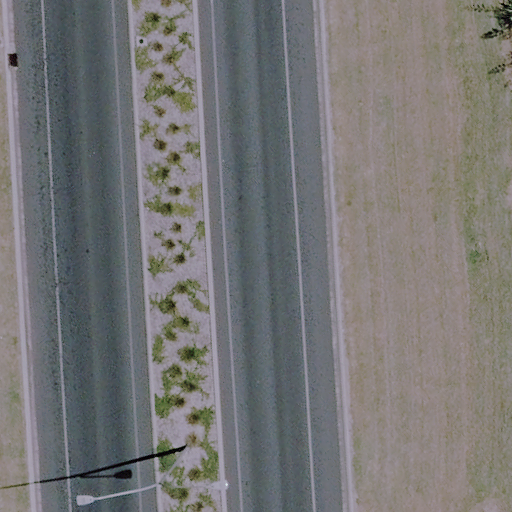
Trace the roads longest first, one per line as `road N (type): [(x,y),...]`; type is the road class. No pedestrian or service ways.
road 1 (secondary): [(116,511),(79,0)]
road 2 (secondary): [(259,0),(294,511)]
